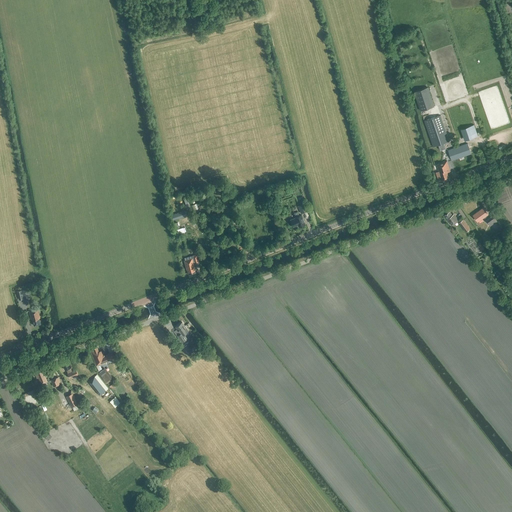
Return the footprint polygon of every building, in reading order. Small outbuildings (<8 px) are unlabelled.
[(421,111),(434,106),(427,87),(414,92),(421,111)] [(444,143),(449,141),(440,115),(424,121),(433,147),(438,145),(440,151),(446,149),(444,143)] [(465,141),(478,136),(474,125),(461,129),(465,141)] [(452,161),(471,154),(468,143),(448,150),(452,161)] [(447,172),(450,171),(447,161),(439,163),(439,164),(436,165),(439,174),(437,175),(438,178),(441,178),(441,180),(449,178),(447,172)] [(305,203),(298,206),(301,213),(308,210),(305,203)] [(478,222),(488,214),(484,208),(473,215),(478,222)] [(185,211),(172,215),(174,220),(186,216),(185,211)] [(299,216),(297,212),(294,213),(296,218),(290,220),(293,227),(298,225),(299,227),(305,224),(302,215),(299,216)] [(449,212),(444,215),(452,225),(458,220),(455,215),(453,216),(449,212)] [(496,219),(493,215),(486,220),(488,224),(489,224),(490,226),(497,221),(495,219),(496,219)] [(463,219),(460,222),(467,231),(470,228),(463,219)] [(270,245),(273,251),(288,244),(286,238),(270,245)] [(187,270),(189,275),(195,273),(194,268),(193,262),(194,262),(195,264),(199,263),(197,255),(185,258),(185,260),(184,261),(187,270)] [(34,326),(40,324),(39,319),(40,318),(37,308),(29,310),(31,321),(32,320),(34,326)] [(182,342),(187,339),(184,334),(188,331),(182,322),(175,327),(180,333),(177,336),(182,342)] [(187,345),(183,348),(188,355),(192,352),(187,345)] [(113,352),(109,354),(103,356),(101,351),(99,352),(96,346),(92,348),(93,350),(91,352),(96,366),(115,358),(113,352)] [(69,378),(78,374),(76,370),(72,371),(70,367),(71,367),(68,360),(62,362),(65,370),(66,369),(68,373),(67,373),(69,378)] [(111,378),(103,369),(99,373),(107,382),(111,378)] [(41,384),(48,382),(45,375),(43,376),(41,371),(35,373),(37,378),(38,378),(41,384)] [(53,387),(61,383),(58,377),(50,380),(53,387)] [(88,382),(100,396),(106,391),(95,377),(88,382)] [(66,396),(72,407),(77,404),(72,393),(66,396)]
